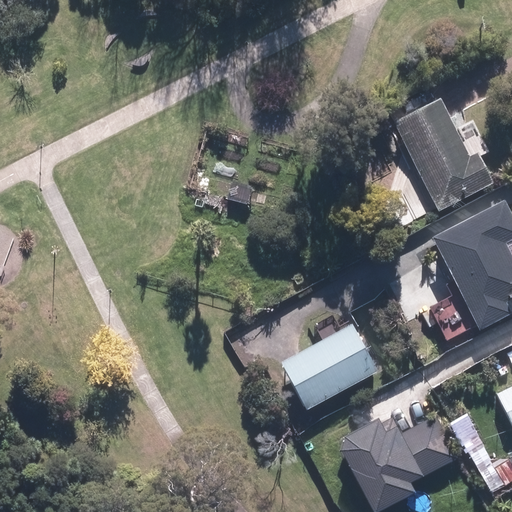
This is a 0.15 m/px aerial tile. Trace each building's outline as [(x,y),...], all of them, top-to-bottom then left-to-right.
[(397,141),(430,211),(495,180),(481,151),(474,154),(446,94),(402,116),(411,134),(397,141)] [(361,166),(368,168),(372,157),(364,154),(361,166)] [(354,190),(362,204),(376,197),(368,182),(354,190)] [(511,206),(506,195),(440,230),(487,324),(511,310),(511,302),(509,297),(511,296),(511,243),(509,238),(511,236),(511,206)] [(384,210),(391,224),(402,218),(396,204),(384,210)] [(276,367),(302,413),(374,373),(348,326),(276,367)] [(511,386),(493,396),(511,431),(511,386)] [(345,439),(338,456),(369,511),(380,511),(416,492),(411,484),(459,458),(436,415),(402,434),(394,421),(381,428),(377,422),(345,439)] [(511,458),(493,470),(503,487),(511,481),(511,458)]
